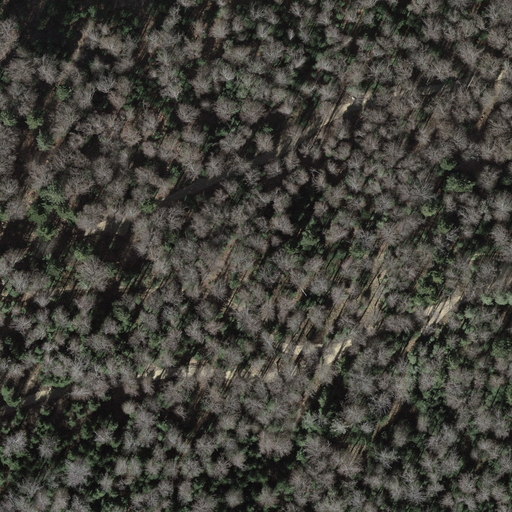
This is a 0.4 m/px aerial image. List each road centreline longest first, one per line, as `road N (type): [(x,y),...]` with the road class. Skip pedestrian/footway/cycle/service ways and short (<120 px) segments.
road 1 (track): [(511,69),(342,107),(278,153),(103,226),(0,237)]
road 2 (track): [(511,283),(256,378),(193,370),(87,383),(0,409)]
